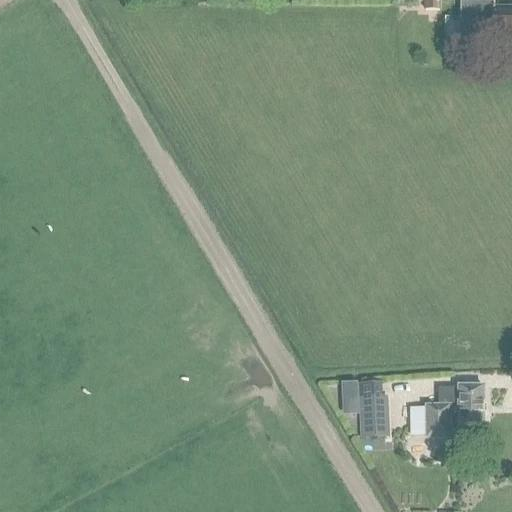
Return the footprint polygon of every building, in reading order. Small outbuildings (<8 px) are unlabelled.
[(417,0),(417,2),(424,2),(424,12),(439,12),(439,0),(417,0)] [(493,4),(479,4),(460,4),(461,49),(478,49),(478,42),(493,42),(493,47),(505,46),(505,40),(511,39),(511,8),(493,9),(493,4)] [(485,388),(460,388),(460,390),(440,390),(441,407),(427,407),(428,439),(452,439),(452,434),(485,434),(485,388)] [(358,399),(360,440),(388,439),(387,398),(358,399)] [(358,401),(342,401),(342,417),(358,416),(358,401)]
